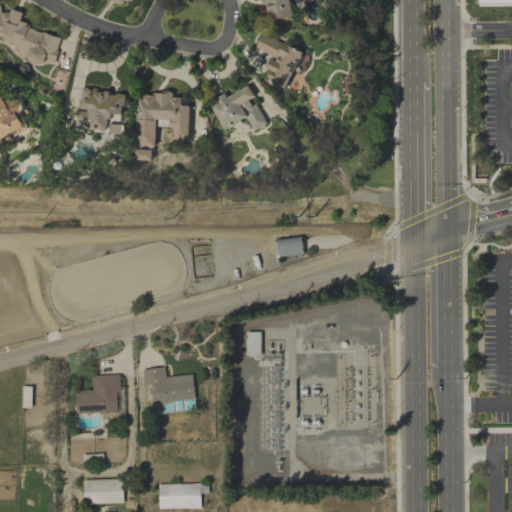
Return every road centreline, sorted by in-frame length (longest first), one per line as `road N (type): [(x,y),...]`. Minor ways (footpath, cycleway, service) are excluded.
road 1 (residential): [(338,263),(0,359)]
road 2 (primary): [(414,249),(416,511)]
road 3 (primary): [(444,225),(443,30)]
road 4 (residential): [(47,0),(122,33),(218,46)]
road 5 (primary): [(412,82),(414,235)]
road 6 (residential): [(218,46),(226,38),(228,0),(154,13),(148,39)]
road 7 (primary): [(447,511),(446,371)]
road 8 (primary): [(446,371),(444,240)]
